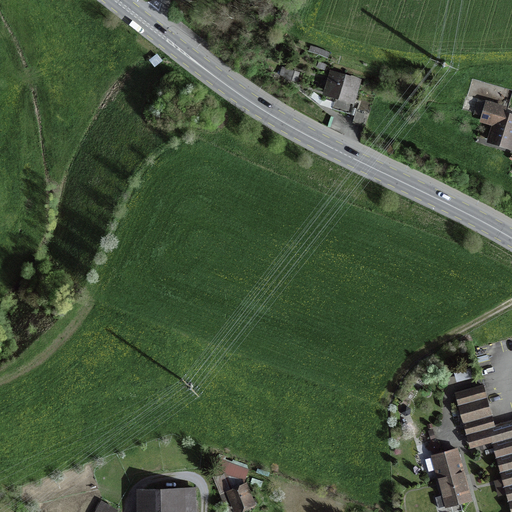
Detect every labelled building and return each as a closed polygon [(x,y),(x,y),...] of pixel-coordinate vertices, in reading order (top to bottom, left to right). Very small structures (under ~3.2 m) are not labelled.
[(328,71),(319,100),(350,109),(359,80),(328,71)] [(487,141),(508,147),(511,133),(511,115),(503,113),(505,107),(486,102),(481,119),(493,123),(487,141)] [(357,109),(352,121),(361,125),(366,112),(357,109)] [(469,371),(461,373),(463,381),(471,378),(469,371)] [(484,388),(457,395),(472,452),(494,446),(511,511),(511,423),(495,429),(484,388)] [(432,453),(438,477),(463,470),(457,447),(432,453)] [(470,497),(463,470),(438,477),(445,503),(470,497)] [(242,511),(256,506),(248,486),(227,495),(234,511),(242,511)] [(139,511),(196,511),(195,491),(138,493),(139,511)]
